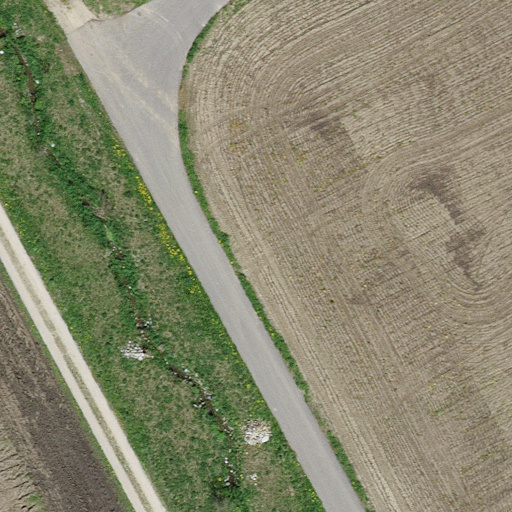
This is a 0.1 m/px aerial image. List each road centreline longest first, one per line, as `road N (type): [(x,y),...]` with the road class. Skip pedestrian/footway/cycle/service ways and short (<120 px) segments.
road 1 (track): [(348,511),(96,54)]
road 2 (track): [(0,228),(152,511)]
